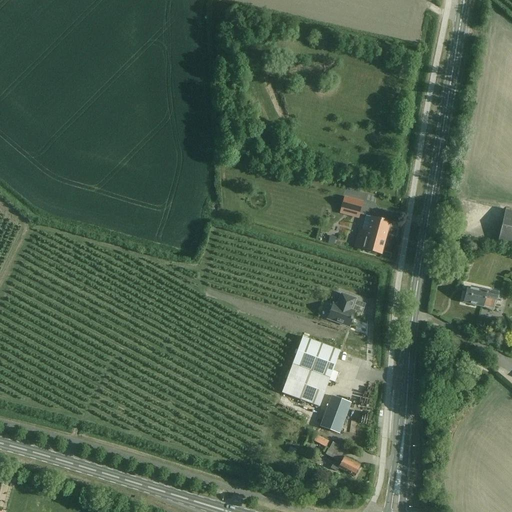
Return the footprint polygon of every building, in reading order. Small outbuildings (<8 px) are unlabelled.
[(359,214),(363,202),(344,197),(340,209),(359,214)] [(511,244),(511,211),(505,210),(498,241),(511,244)] [(360,228),(357,239),(364,241),(362,249),(381,254),(384,244),(389,222),(384,221),(371,217),(368,230),(363,229),(360,228)] [(330,236),(328,244),(334,246),(336,237),(330,236)] [(338,240),(336,247),(343,249),(344,242),(338,240)] [(496,300),(498,292),(480,288),(480,290),(466,287),(465,293),(463,302),(483,307),(492,311),(496,304),(496,300)] [(354,312),(351,311),(355,299),(341,294),(337,305),(333,304),(327,319),(349,327),(354,312)] [(337,376),(331,374),(340,351),(302,337),(297,350),(295,349),(294,353),(296,354),(286,380),(283,379),(282,384),(285,385),(282,393),(319,407),(329,380),(335,382),(337,376)] [(354,409),(364,412),(373,387),(362,384),(354,409)] [(331,396),(320,426),(339,433),(351,403),(331,396)] [(329,441),(316,434),(313,441),(325,447),(329,441)] [(337,471),(339,468),(354,476),(360,465),(341,455),(345,448),(332,442),(329,449),(328,448),(325,454),(331,457),(335,459),(331,468),(337,471)]
